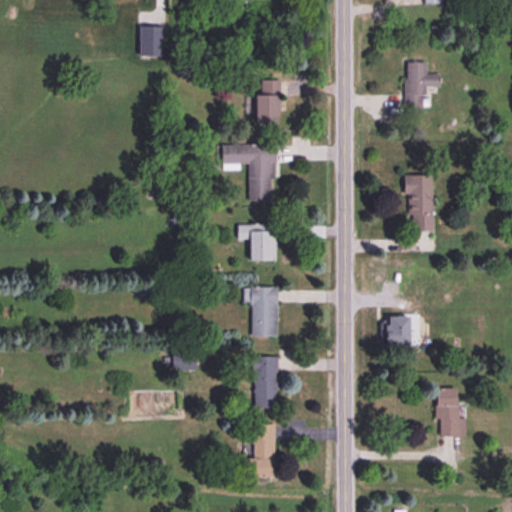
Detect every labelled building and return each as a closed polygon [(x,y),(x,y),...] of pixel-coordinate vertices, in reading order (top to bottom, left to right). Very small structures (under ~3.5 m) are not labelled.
[(136,58),(160,58),(160,28),(136,28),(136,58)] [(436,75),(424,75),(424,63),(402,63),(404,108),(422,108),(422,88),(436,87),(436,75)] [(277,82),(257,82),(257,96),(252,96),(252,124),(277,124),(277,82)] [(271,145),(217,145),(217,166),(246,165),(246,203),(272,203),(271,145)] [(430,176),(402,176),(402,217),(410,217),(410,233),(430,233),(430,176)] [(267,226),(235,226),(235,240),(247,240),(247,262),(267,262),(267,226)] [(274,288),(248,288),(248,338),(274,338),(274,288)] [(383,348),(407,348),(407,318),(383,318),(383,348)] [(170,371),(191,371),(191,354),(170,354),(170,371)] [(275,409),(274,357),(250,357),(251,410),(275,409)] [(456,390),(435,390),(435,438),(463,438),(463,421),(455,421),(456,390)] [(272,426),(250,425),(250,460),(239,460),(239,479),(271,480),(272,426)]
